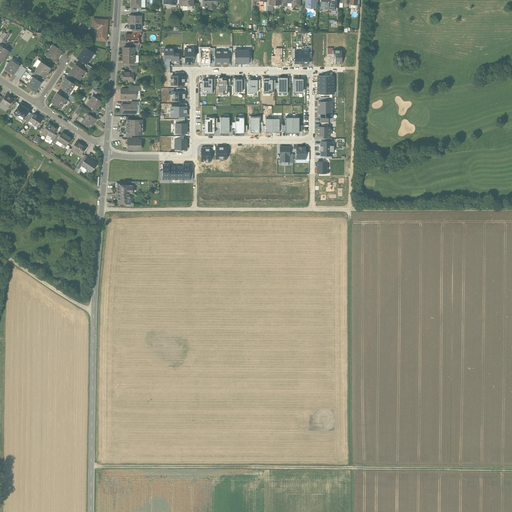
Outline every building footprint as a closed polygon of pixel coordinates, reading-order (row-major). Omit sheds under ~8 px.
[(130,0),(131,8),(138,8),(141,8),(140,0),(130,0)] [(202,0),(203,5),(203,6),(207,6),(207,9),(215,9),(215,6),(217,6),(217,1),(216,0),(202,0)] [(249,3),(248,0),(240,0),(241,9),(249,9),(249,3)] [(328,0),(320,0),(320,3),(320,9),(321,9),(328,9),(328,0)] [(328,0),(328,9),(331,9),(331,10),(336,10),(336,0),(328,0)] [(106,41),(107,21),(93,20),(93,29),(98,30),(97,36),(95,36),(94,40),(106,41)] [(0,39),(3,41),(5,42),(11,34),(8,32),(4,39),(1,37),(0,38),(0,39)] [(57,47),(53,45),(46,55),(55,61),(62,50),(57,47)] [(0,60),(2,61),(8,51),(3,48),(2,49),(0,47),(0,60)] [(85,54),(91,57),(93,54),(84,48),(82,50),(86,53),(85,54)] [(163,48),(163,64),(168,64),(168,61),(179,61),(179,53),(173,53),(173,48),(163,48)] [(193,64),(193,62),(193,57),(194,57),(194,53),(194,48),(185,48),(185,58),(185,64),(193,64)] [(205,64),(208,64),(208,49),(200,49),(200,63),(204,63),(205,64)] [(86,53),(82,50),(77,58),(86,64),(91,57),(85,54),(86,53)] [(341,64),(341,51),(332,51),(332,54),(332,58),(335,58),(335,64),(341,64)] [(19,66),(11,61),(5,69),(13,75),(13,74),(17,69),(19,66)] [(50,69),(40,62),(36,69),(37,69),(35,72),(40,75),(43,77),(47,72),(48,73),(50,69)] [(81,69),(75,65),(69,74),(74,77),(79,80),(85,71),(81,69)] [(81,69),(85,71),(91,75),(93,73),(90,71),(85,68),(83,66),(81,69)] [(22,67),(20,71),(16,76),(20,79),(26,70),(22,67)] [(122,78),(122,82),(133,82),(133,73),(133,72),(129,72),(122,72),(122,75),(121,75),(120,76),(120,78),(121,78),(122,78)] [(184,76),(183,76),(174,76),(171,76),(171,79),(170,79),(170,83),(171,83),(171,85),(184,85),(184,82),(184,79),(184,76)] [(317,76),(317,85),(334,85),(334,76),(317,76)] [(37,80),(33,77),(33,78),(27,86),(35,91),(39,85),(40,85),(41,83),(37,80)] [(242,88),(242,79),(237,79),(237,78),(233,78),(233,94),(237,94),(237,92),(242,92),(242,88)] [(272,89),(272,80),(269,80),(269,78),(263,78),(263,92),(267,92),(267,93),(272,93),(272,89)] [(287,88),(287,79),(287,78),(278,78),(278,83),(278,89),(278,93),(282,93),(282,94),(287,94),(287,88)] [(302,89),(302,80),(297,80),(298,78),(293,78),(293,94),(298,94),(298,92),(302,92),(302,89)] [(66,79),(60,88),(65,91),(69,94),(69,93),(71,95),(74,90),(72,88),(75,85),(71,82),(66,79)] [(212,88),(212,79),(208,79),(208,81),(206,81),(206,80),(202,80),(202,93),(206,93),(206,94),(212,94),(212,88)] [(226,87),(226,79),(217,79),(217,94),(226,94),(226,87)] [(257,89),(257,80),(252,80),(252,79),(248,79),(248,94),(253,94),(253,93),(257,93),(257,89)] [(334,85),(317,85),(317,95),(334,95),(334,85)] [(121,96),(121,99),(136,99),(136,91),(136,89),(131,89),(121,89),(121,93),(120,93),(120,95),(121,96)] [(65,91),(64,94),(70,98),(73,100),(74,97),(71,95),(69,93),(69,94),(65,91)] [(185,92),(184,92),(176,92),(172,92),(172,95),(171,95),(171,100),(184,100),(184,96),(185,96),(185,92)] [(57,93),(51,102),(56,106),(60,109),(66,100),(67,99),(62,96),(57,93)] [(3,98),(1,102),(1,103),(8,107),(13,100),(5,95),(3,98)] [(98,105),(100,101),(96,98),(96,99),(92,96),(90,100),(91,100),(87,106),(92,109),(92,108),(93,109),(95,110),(98,105)] [(319,110),(332,110),(332,102),(328,102),(320,102),(318,102),(318,107),(319,107),(319,110)] [(20,104),(14,112),(23,118),(28,112),(29,110),(20,104)] [(121,105),(121,114),(135,114),(135,105),(131,105),(121,105)] [(186,116),(186,107),(179,107),(170,107),(170,116),(178,116),(184,116),(186,116)] [(90,129),(96,119),(95,118),(90,115),(88,113),(84,120),(85,120),(83,123),(82,123),(81,123),(90,129)] [(38,116),(34,114),(33,115),(29,121),(37,126),(42,120),(37,116),(38,116)] [(214,128),(214,119),(214,118),(209,118),(209,119),(205,119),(205,133),(214,133),(214,128)] [(229,132),(229,126),(229,118),(220,118),(220,122),(220,129),(220,134),(229,134),(229,132)] [(244,134),(244,132),(244,126),(244,118),(235,118),(235,123),(235,129),(235,134),(244,134)] [(127,134),(127,135),(132,135),(140,135),(141,120),(132,120),(127,120),(127,123),(126,123),(126,127),(127,127),(127,128),(126,128),(126,131),(127,131),(127,134)] [(48,123),(41,133),(47,136),(47,135),(51,138),(54,134),(57,129),(53,126),(48,123)] [(184,124),(175,124),(175,134),(186,133),(186,124),(184,124)] [(328,127),(321,127),(317,127),(317,136),(329,136),(329,134),(332,133),(332,129),(329,129),(329,127),(328,127)] [(60,136),(57,140),(63,144),(64,143),(67,145),(71,140),(68,138),(69,136),(62,132),(60,136)] [(186,139),(175,139),(175,150),(186,149),(186,139)] [(76,141),(72,148),(81,154),(81,155),(82,154),(86,147),(76,141)] [(127,149),(140,149),(141,141),(139,141),(132,141),(127,141),(127,149)] [(210,163),(210,156),(210,149),(209,149),(209,147),(205,147),(205,149),(201,149),(201,152),(200,152),(200,157),(201,157),(201,162),(205,162),(205,163),(210,163)] [(226,160),(226,154),(226,147),(216,147),(216,159),(220,159),(220,160),(226,160)] [(289,147),(280,147),(280,162),(289,162),(289,154),(289,147)] [(296,159),(305,159),(305,152),(305,147),(296,147),(296,159)] [(83,162),(81,166),(87,169),(86,170),(86,171),(87,172),(87,173),(88,173),(89,173),(90,173),(91,173),(91,172),(97,164),(87,157),(83,162)] [(326,162),(317,162),(317,173),(326,173),(326,162)] [(176,180),(176,167),(174,167),(170,167),(170,164),(164,164),(162,164),(162,181),(176,180)] [(178,167),(176,167),(176,180),(190,180),(190,164),(182,164),(183,167),(178,167)] [(132,194),(132,186),(132,185),(128,185),(117,185),(117,194),(118,194),(130,194),(132,194)] [(130,203),(130,194),(118,194),(118,204),(126,204),(130,204),(130,203)]
